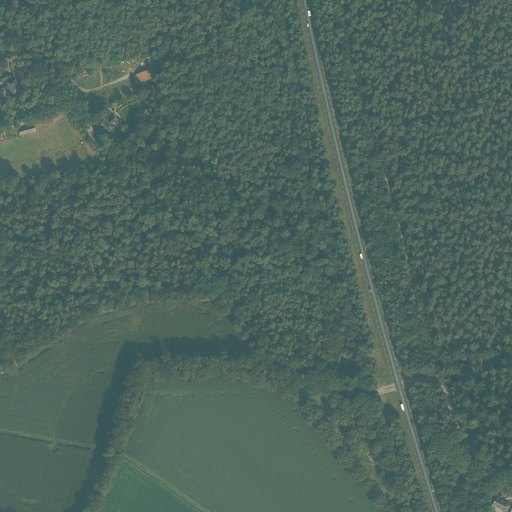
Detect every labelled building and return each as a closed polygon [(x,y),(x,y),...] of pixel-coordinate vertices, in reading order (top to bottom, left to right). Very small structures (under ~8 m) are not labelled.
[(150,70),(135,76),(138,84),(153,78),(150,70)] [(7,97),(18,95),(14,80),(4,83),(5,88),(4,88),(7,97)] [(108,118),(102,123),(105,127),(105,128),(106,130),(107,130),(109,132),(115,127),(113,125),(117,123),(112,117),(109,120),(108,118)] [(35,131),(34,126),(19,130),(20,135),(35,131)] [(511,511),(511,508),(510,507),(511,505),(507,503),(506,503),(497,499),(493,506),(505,511),(511,511)]
